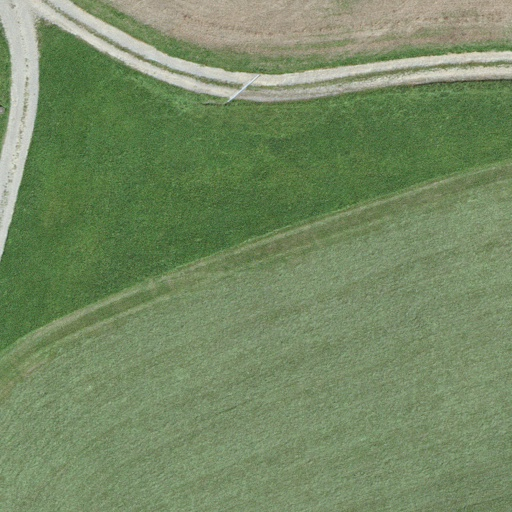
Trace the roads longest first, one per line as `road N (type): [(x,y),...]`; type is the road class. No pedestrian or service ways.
road 1 (track): [(511,77),(285,97),(196,83),(33,0)]
road 2 (track): [(16,0),(28,96),(0,260)]
